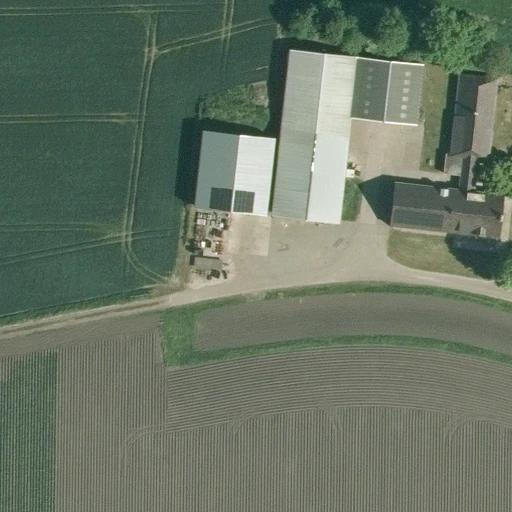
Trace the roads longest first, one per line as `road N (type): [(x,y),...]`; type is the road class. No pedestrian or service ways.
road 1 (track): [(0,340),(351,274)]
road 2 (residential): [(511,297),(408,275),(351,274)]
